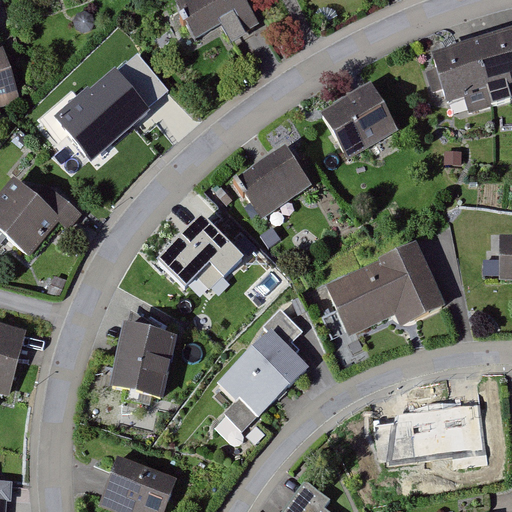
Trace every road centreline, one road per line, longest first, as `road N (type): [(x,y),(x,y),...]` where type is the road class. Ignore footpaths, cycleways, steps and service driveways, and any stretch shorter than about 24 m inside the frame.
road 1 (residential): [(54,511),(51,452),(64,364),(93,291),(141,215),(216,138),(300,80),(420,19),(482,0)]
road 2 (residential): [(511,353),(465,353),(385,373),(317,411),(237,511)]
